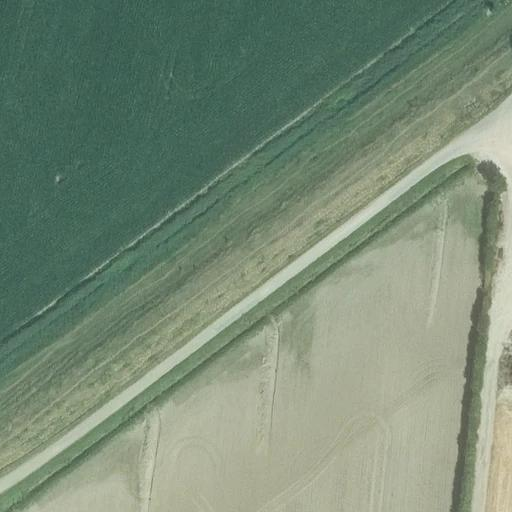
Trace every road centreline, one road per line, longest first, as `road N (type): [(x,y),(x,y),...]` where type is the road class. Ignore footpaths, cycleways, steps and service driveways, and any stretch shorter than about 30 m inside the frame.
road 1 (unclassified): [(0,486),(511,105)]
road 2 (track): [(472,511),(509,174)]
